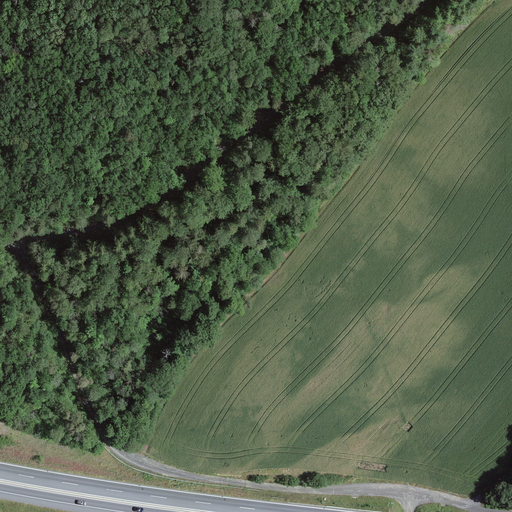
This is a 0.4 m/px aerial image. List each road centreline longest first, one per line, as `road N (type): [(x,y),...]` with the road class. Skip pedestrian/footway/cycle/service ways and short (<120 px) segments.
road 1 (track): [(17,239),(105,435),(133,459),(263,486),(405,490),(487,511)]
road 2 (track): [(0,241),(104,224),(156,198),(432,0)]
road 3 (trunk): [(278,511),(0,471)]
road 4 (trunk): [(0,487),(152,511)]
